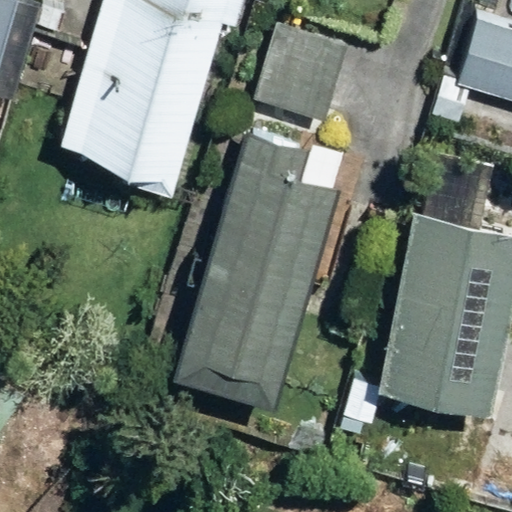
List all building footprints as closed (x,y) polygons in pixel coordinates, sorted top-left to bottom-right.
[(114,167),(163,182),(214,13),(230,18),(235,0),(96,0),(56,133),(118,155),(114,167)] [(511,22),(473,10),(453,75),(511,93),(511,22)] [(455,115),(465,79),(437,72),(425,107),(455,115)] [(163,360),(267,396),(335,182),(296,170),(305,143),(239,123),(163,360)] [(372,377),(482,401),(511,265),(511,229),(409,207),(372,377)] [(304,411),(327,419),(337,388),(313,380),(304,411)]
